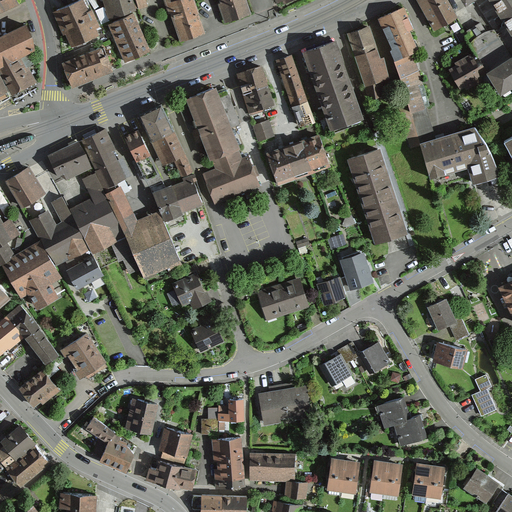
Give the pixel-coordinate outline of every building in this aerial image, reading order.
[(0,0),(0,14),(19,5),(16,0),(0,0)] [(132,0),(105,0),(112,20),(137,12),(132,0)] [(135,0),(139,11),(149,9),(146,0),(135,0)] [(191,0),(165,0),(182,43),(205,35),(191,0)] [(215,0),(225,26),(252,17),(246,0),(215,0)] [(457,19),(446,0),(419,0),(417,1),(435,32),(457,19)] [(480,0),(459,0),(466,10),(478,2),(480,0)] [(511,21),(511,0),(480,0),(478,2),(495,28),(497,31),(511,21)] [(83,1),(56,12),(70,49),(98,38),(94,29),(99,27),(92,11),(87,13),(83,1)] [(104,9),(97,12),(102,22),(108,19),(104,9)] [(413,29),(405,10),(380,20),(391,49),(389,50),(412,114),(425,109),(416,87),(422,84),(411,55),(418,52),(409,31),(413,29)] [(150,53),(134,16),(109,27),(126,64),(150,53)] [(511,21),(497,31),(511,56),(511,21)] [(511,56),(497,31),(495,28),(487,33),(481,23),(463,33),(475,53),(487,73),(511,58),(511,56)] [(25,26),(0,39),(0,71),(12,95),(35,83),(23,60),(39,51),(25,26)] [(379,60),(368,28),(348,35),(370,102),(383,98),(381,84),(390,80),(384,59),(379,60)] [(364,120),(336,42),(320,48),(304,53),(332,131),(364,120)] [(113,70),(102,44),(62,62),(73,87),(113,70)] [(475,53),(448,68),(462,92),(489,77),(487,73),(475,53)] [(314,122),(291,56),(277,61),(299,127),(314,122)] [(511,58),(487,73),(489,77),(500,96),(511,89),(511,58)] [(269,88),(262,67),(237,75),(243,95),(269,88)] [(0,96),(8,92),(0,77),(0,96)] [(210,90),(209,86),(203,89),(196,91),(198,95),(187,99),(189,104),(179,108),(190,135),(193,134),(197,144),(201,142),(209,162),(210,162),(213,169),(201,174),(214,206),(258,188),(245,156),(241,158),(237,149),(242,147),(217,87),(210,90)] [(275,107),(269,88),(243,95),(250,115),(275,107)] [(172,132),(161,107),(140,117),(151,142),(172,132)] [(488,145),(475,126),(436,138),(426,109),(425,109),(412,114),(420,143),(430,180),(467,168),(473,185),(501,175),(488,145)] [(256,134),(272,129),(269,122),(253,127),(256,134)] [(149,156),(135,129),(122,136),(136,163),(149,156)] [(274,137),(272,129),(256,134),(258,142),(274,137)] [(115,151),(106,131),(94,137),(82,142),(95,171),(102,185),(106,194),(121,187),(126,184),(111,153),(115,151)] [(172,132),(151,142),(163,167),(174,162),(181,178),(192,173),(172,132)] [(330,168),(319,137),(302,143),(314,174),(330,168)] [(91,170),(78,143),(48,158),(58,179),(64,176),(67,182),(91,170)] [(314,174),(302,143),(286,149),(297,180),(314,174)] [(297,180),(286,149),(269,155),(280,186),(297,180)] [(393,192),(379,150),(348,161),(362,203),(393,192)] [(163,182),(149,156),(136,163),(150,189),(163,182)] [(46,196),(29,169),(6,183),(23,210),(46,196)] [(102,185),(95,171),(91,173),(93,176),(83,181),(88,192),(102,185)] [(194,180),(193,176),(182,180),(183,183),(181,183),(192,212),(203,208),(192,180),(194,180)] [(165,223),(182,216),(171,187),(165,189),(163,182),(150,189),(160,212),(165,223)] [(192,212),(181,183),(171,187),(182,216),(192,212)] [(102,185),(88,192),(92,200),(70,211),(91,248),(94,254),(111,245),(120,262),(135,254),(106,194),(102,185)] [(121,187),(106,194),(135,254),(145,277),(168,268),(169,271),(183,266),(160,212),(138,222),(121,187)] [(407,233),(393,192),(362,203),(376,244),(407,233)] [(258,198),(256,193),(247,197),(249,202),(258,198)] [(91,248),(70,211),(63,198),(51,205),(62,224),(57,227),(48,213),(30,223),(40,240),(57,267),(91,248)] [(4,225),(0,219),(0,259),(13,251),(10,248),(14,246),(11,240),(19,235),(11,221),(4,225)] [(346,245),(342,235),(329,240),(332,250),(346,245)] [(57,267),(40,240),(1,263),(21,299),(28,294),(37,310),(59,297),(52,284),(63,277),(57,267)] [(308,245),(306,240),(297,243),(299,248),(308,245)] [(372,282),(362,255),(343,261),(348,276),(340,279),(346,294),(354,291),(353,289),(372,282)] [(103,275),(93,256),(67,271),(77,289),(103,275)] [(211,302),(196,271),(171,283),(183,307),(191,303),(194,310),(211,302)] [(325,282),(318,285),(325,306),(347,298),(346,294),(340,279),(339,277),(334,279),(331,272),(322,275),(325,282)] [(309,307),(300,279),(281,285),(290,313),(309,307)] [(511,279),(500,286),(511,309),(511,279)] [(0,305),(12,296),(0,281),(0,305)] [(290,313),(281,285),(258,293),(267,320),(290,313)] [(457,320),(446,299),(427,307),(438,331),(450,326),(449,324),(457,320)] [(59,353),(21,305),(7,316),(23,337),(24,336),(46,364),(59,353)] [(210,314),(199,319),(202,326),(192,331),(202,351),(223,341),(210,314)] [(0,356),(23,337),(7,316),(0,321),(0,356)] [(457,320),(449,324),(450,326),(456,340),(469,334),(462,318),(457,320)] [(105,360),(86,332),(61,349),(66,356),(68,355),(79,369),(76,371),(81,378),(85,375),(88,380),(102,370),(98,364),(105,360)] [(391,362),(378,342),(359,354),(352,343),(346,346),(354,360),(360,356),(371,374),(391,362)] [(468,350),(439,343),(434,360),(463,367),(468,350)] [(354,360),(346,346),(339,350),(341,353),(320,366),(332,386),(342,380),(347,389),(358,383),(347,365),(354,360)] [(60,390),(43,369),(21,387),(38,408),(60,390)] [(475,380),(481,392),(487,389),(493,386),(486,374),(475,380)] [(295,382),(282,384),(289,417),(296,415),(296,418),(315,415),(308,383),(295,385),(295,382)] [(289,417),(282,384),(268,387),(269,391),(259,393),(266,425),(280,422),(279,419),(289,417)] [(496,410),(487,389),(481,392),(473,395),(482,416),(496,410)] [(133,397),(129,412),(155,419),(159,403),(133,397)] [(411,419),(403,397),(378,406),(385,428),(394,425),(411,419)] [(244,398),(230,399),(230,406),(219,406),(219,408),(219,421),(245,420),(244,398)] [(219,421),(219,408),(208,408),(208,419),(201,419),(202,435),(219,434),(219,421)] [(155,419),(129,412),(125,426),(151,433),(155,419)] [(427,438),(420,416),(411,419),(394,425),(402,446),(427,438)] [(109,442),(116,433),(95,417),(88,426),(109,442)] [(0,448),(0,458),(6,466),(34,444),(20,426),(1,440),(5,445),(0,448)] [(193,434),(166,426),(160,449),(165,450),(163,460),(185,465),(193,434)] [(121,436),(116,433),(109,442),(101,461),(126,472),(134,450),(125,446),(126,444),(121,441),(120,443),(118,442),(121,436)] [(242,437),(212,439),(215,480),(244,478),(242,437)] [(50,463),(35,446),(9,468),(23,485),(50,463)] [(265,453),(250,453),(250,481),(265,481),(265,453)] [(280,453),(265,453),(265,481),(280,481),(280,453)] [(295,453),(280,453),(280,481),(295,481),(295,453)] [(197,468),(185,465),(163,460),(161,460),(159,469),(149,466),(146,480),(180,488),(180,486),(192,489),(197,468)] [(332,460),(328,491),(342,492),(346,461),(332,460)] [(346,461),(342,492),(356,494),(360,463),(346,461)] [(375,462),(371,493),(385,495),(389,464),(375,462)] [(418,463),(414,494),(428,496),(431,465),(418,463)] [(389,464),(385,495),(399,496),(403,465),(389,464)] [(431,465),(428,496),(441,498),(445,467),(431,465)] [(500,483),(478,469),(466,488),(487,502),(494,491),(500,494),(503,489),(504,488),(499,485),(500,483)] [(215,480),(216,489),(245,487),(244,478),(215,480)] [(308,483),(287,483),(285,497),(306,499),(308,483)] [(511,511),(511,494),(503,489),(500,494),(496,500),(502,504),(496,511),(511,511)] [(95,511),(97,496),(61,493),(60,508),(68,509),(67,511),(95,511)] [(221,511),(222,496),(192,495),(192,508),(201,508),(201,511),(221,511)] [(246,511),(247,496),(222,496),(221,511),(246,511)] [(304,511),(305,504),(275,500),(273,511),(304,511)]
